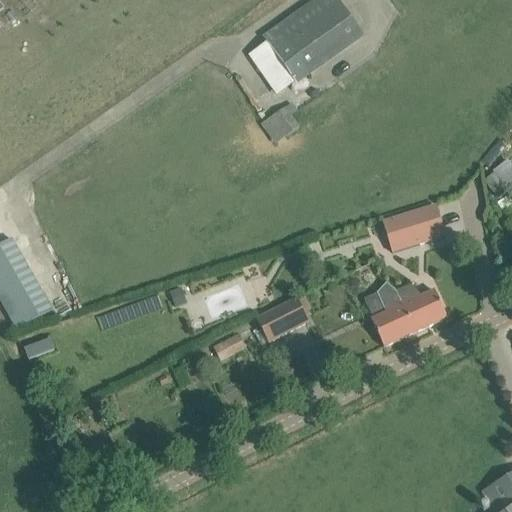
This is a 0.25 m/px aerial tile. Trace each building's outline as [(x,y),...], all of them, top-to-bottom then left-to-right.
[(265,42),(250,53),(278,94),(294,82),(361,35),(335,0),(318,0),(263,39),(265,42)] [(287,110),(265,124),(273,136),(281,130),(282,133),(307,116),(302,109),(291,116),(287,110)] [(511,181),(511,166),(508,162),(494,172),(496,175),(486,182),(498,199),(508,191),(504,186),(511,181)] [(437,208),(383,225),(393,255),(446,238),(437,208)] [(0,244),(0,306),(11,331),(47,315),(13,238),(0,244)] [(435,292),(421,298),(415,284),(397,292),(396,293),(387,284),(378,295),(386,314),(372,321),(376,331),(384,349),(416,335),(448,320),(439,302),(435,292)] [(182,290),(170,295),(176,308),(187,304),(182,290)] [(297,300),(257,320),(269,344),(310,324),(297,300)] [(240,349),(231,333),(212,342),(215,347),(213,348),(219,360),(240,349)] [(23,348),(26,361),(54,355),(50,341),(23,348)] [(511,511),(511,475),(482,494),(492,511),(511,511)]
